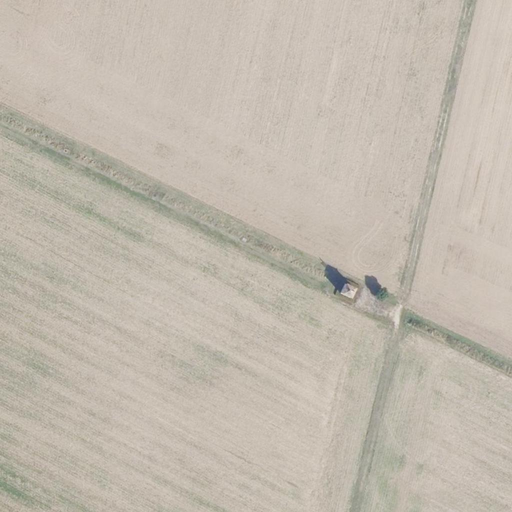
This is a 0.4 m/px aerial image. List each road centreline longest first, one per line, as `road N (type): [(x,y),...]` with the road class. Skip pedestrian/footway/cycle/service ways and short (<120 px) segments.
road 1 (track): [(355,511),(470,0)]
road 2 (track): [(0,129),(397,327)]
